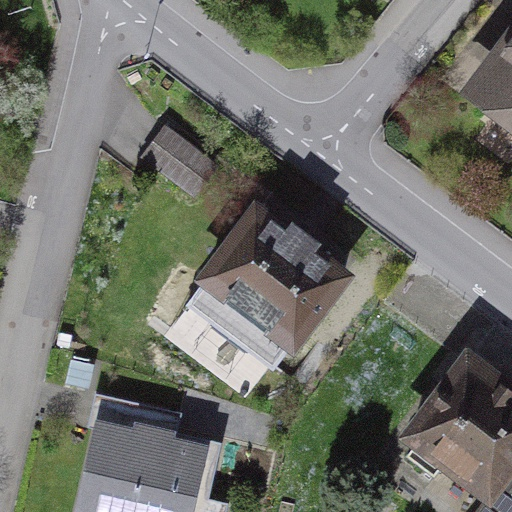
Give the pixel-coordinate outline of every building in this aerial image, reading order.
[(511,46),(480,90),(511,114),(511,46)] [(164,131),(146,155),(194,192),(212,167),(164,131)] [(256,213),(206,278),(236,301),(216,327),(268,366),(288,340),(291,343),(341,277),(309,253),(314,245),(292,228),(286,236),(256,213)] [(472,511),(511,511),(511,466),(509,464),(511,460),(511,394),(468,361),(412,435),(487,493),(472,511)] [(184,449),(186,439),(139,429),(136,438),(101,430),(82,511),(183,511),(187,498),(202,501),(212,455),(184,449)]
